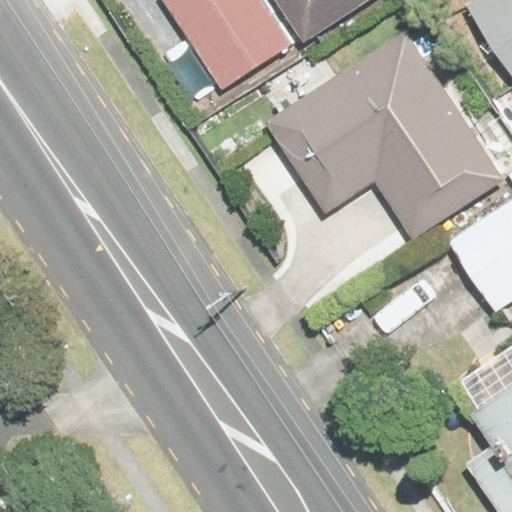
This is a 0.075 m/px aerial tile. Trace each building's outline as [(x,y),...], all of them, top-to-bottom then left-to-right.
[(296,50),(264,0),(172,0),(230,92),(296,50)] [(285,0),(313,43),(379,0),(285,0)] [(511,0),(495,0),(479,11),(511,61),(511,0)] [(283,97),(296,117),(275,131),(334,222),(383,190),(417,243),(509,183),(415,40),(339,90),(326,69),(283,97)] [(511,305),(511,209),(459,243),(502,312),(511,305)] [(511,511),(511,357),(466,386),(502,445),(476,461),(507,511),(511,511)]
